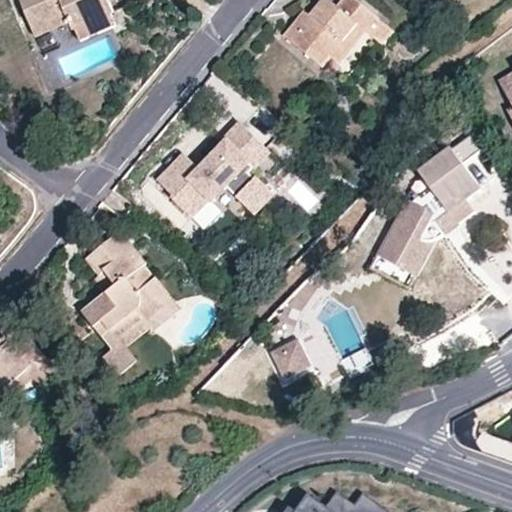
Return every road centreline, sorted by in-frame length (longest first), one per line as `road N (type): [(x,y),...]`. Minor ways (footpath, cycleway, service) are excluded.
road 1 (residential): [(242,0),(76,195)]
road 2 (residential): [(349,432),(511,366)]
road 3 (residential): [(349,432),(511,489)]
road 4 (residential): [(203,511),(236,477),(287,446),(349,432)]
